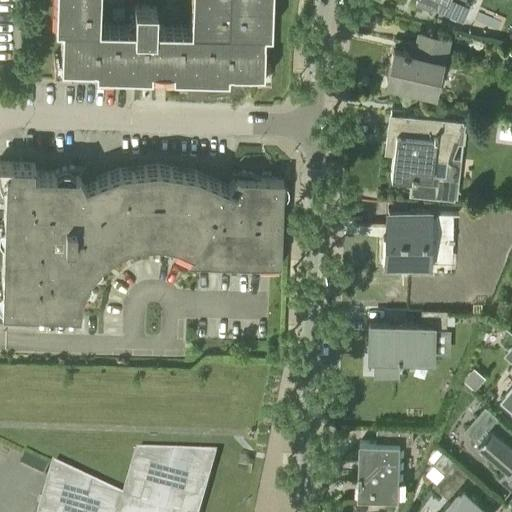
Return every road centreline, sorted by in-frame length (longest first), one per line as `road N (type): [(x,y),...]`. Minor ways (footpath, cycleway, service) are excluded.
road 1 (residential): [(304,511),(315,125)]
road 2 (residential): [(315,125),(0,116)]
road 3 (residential): [(315,125),(324,0)]
